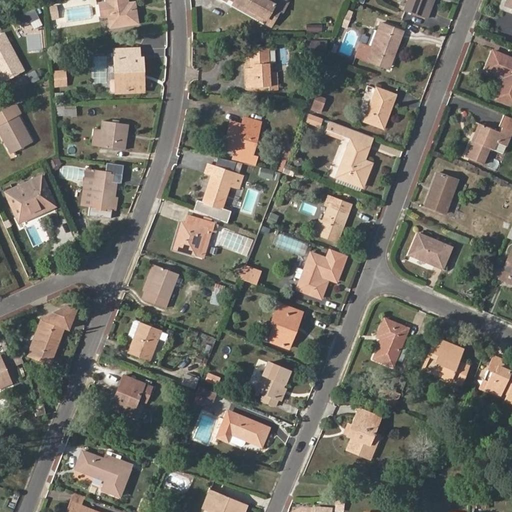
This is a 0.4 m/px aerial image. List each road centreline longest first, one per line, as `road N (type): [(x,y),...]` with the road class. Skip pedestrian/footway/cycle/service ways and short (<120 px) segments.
road 1 (residential): [(134,238),(26,511)]
road 2 (residential): [(371,274),(476,0)]
road 3 (residential): [(274,511),(371,274)]
road 4 (residential): [(179,0),(170,130),(134,238)]
road 5 (residential): [(371,274),(511,335)]
road 6 (residential): [(0,309),(99,265),(134,238)]
